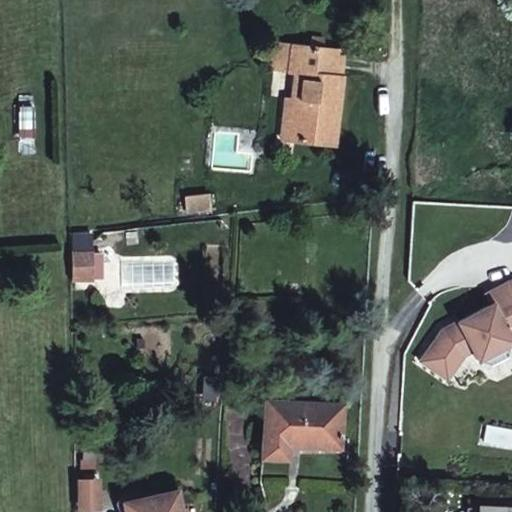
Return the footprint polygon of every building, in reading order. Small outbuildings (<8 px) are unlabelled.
[(290,148),(337,152),(343,86),(339,85),(342,63),(291,57),(291,77),(298,80),(290,148)] [(441,331),(428,347),(454,367),(462,357),(459,351),(468,347),(474,362),(488,367),(505,359),(510,346),(511,344),(511,285),(508,285),(483,298),(488,308),(441,331)] [(454,367),(428,347),(417,361),(443,381),(454,367)] [(285,465),(286,450),(332,453),(335,411),(262,408),(259,464),(285,465)] [(96,511),(97,481),(74,481),(74,511),(96,511)] [(177,511),(175,498),(120,508),(120,511),(177,511)]
